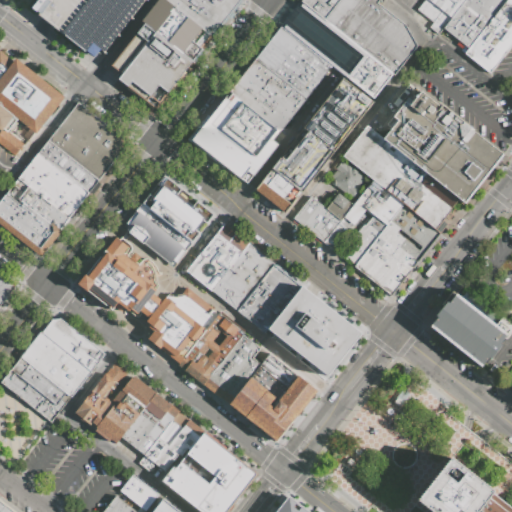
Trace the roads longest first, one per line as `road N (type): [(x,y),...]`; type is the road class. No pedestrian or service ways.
road 1 (residential): [(0,247),(284,471)]
road 2 (residential): [(236,207),(511,427)]
road 3 (tertiary): [(272,0),(158,143)]
road 4 (tertiary): [(158,143),(47,284)]
